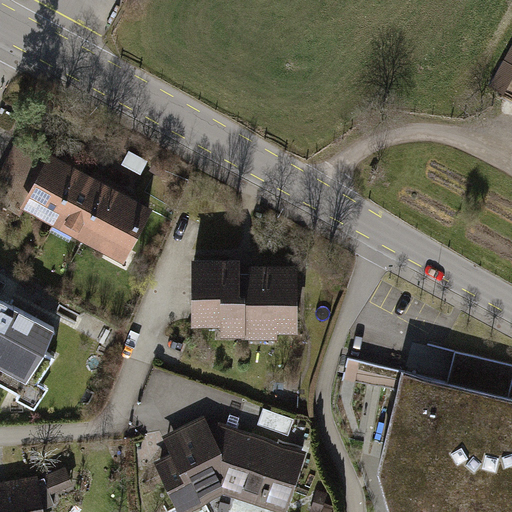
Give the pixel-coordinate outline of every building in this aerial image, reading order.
[(33,197),(54,156),(21,139),(0,180),(33,197)] [(61,223),(89,169),(57,152),(54,156),(33,197),(28,205),(61,223)] [(78,233),(95,242),(123,187),(89,169),(61,223),(56,232),(73,242),(78,233)] [(158,206),(123,187),(95,242),(130,260),(158,206)] [(198,255),(196,323),(227,324),(227,333),(249,333),(249,337),(284,338),(284,331),(304,331),(305,264),(257,263),(257,270),(248,270),(249,256),(198,255)] [(0,384),(18,394),(16,397),(34,407),(46,388),(37,383),(52,356),(42,351),(51,329),(0,301),(0,384)] [(511,511),(511,397),(399,370),(375,469),(385,503),(422,511),(511,511)] [(90,373),(75,408),(88,414),(103,379),(90,373)] [(290,511),(312,452),(224,420),(214,425),(210,415),(168,434),(178,454),(161,462),(183,511),(187,511),(233,491),(290,511)] [(51,511),(41,472),(0,482),(0,511),(51,511)] [(80,491),(72,472),(53,480),(62,499),(80,491)] [(233,511),(235,504),(224,501),(222,511),(225,511),(233,511)] [(328,511),(331,505),(320,501),(315,511),(328,511)]
